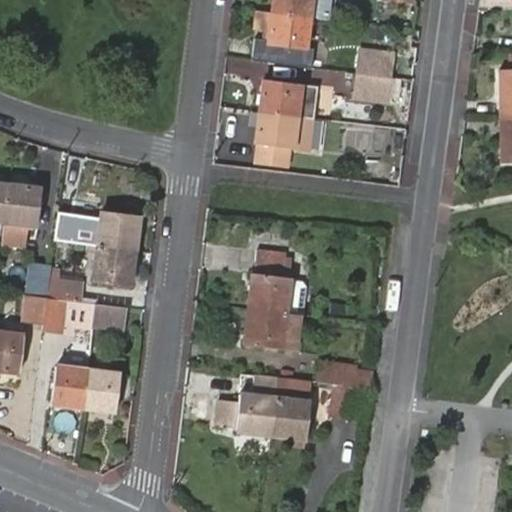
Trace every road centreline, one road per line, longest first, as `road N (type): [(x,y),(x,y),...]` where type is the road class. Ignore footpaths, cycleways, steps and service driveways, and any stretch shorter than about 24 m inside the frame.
road 1 (residential): [(458,0),(386,511)]
road 2 (residential): [(140,511),(186,155)]
road 3 (residential): [(0,103),(186,155)]
road 4 (residential): [(186,155),(207,0)]
